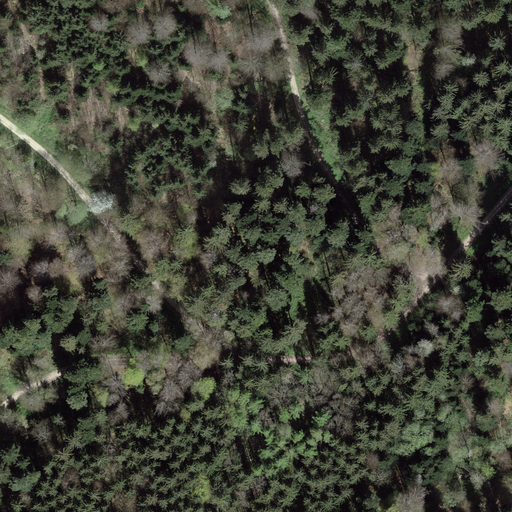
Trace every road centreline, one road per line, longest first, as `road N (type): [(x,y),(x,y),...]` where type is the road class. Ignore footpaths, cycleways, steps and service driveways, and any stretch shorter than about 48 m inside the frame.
road 1 (track): [(212,358),(321,358),(363,346),(401,318),(511,187)]
road 2 (track): [(269,0),(298,109),(338,192),(378,250),(430,282)]
road 3 (track): [(0,119),(66,173),(156,285),(233,358)]
road 4 (track): [(0,406),(80,365),(212,358)]
road 5 (track): [(212,358),(228,425),(264,511)]
